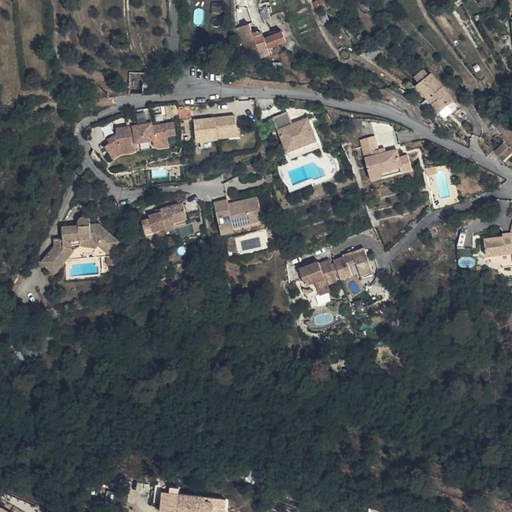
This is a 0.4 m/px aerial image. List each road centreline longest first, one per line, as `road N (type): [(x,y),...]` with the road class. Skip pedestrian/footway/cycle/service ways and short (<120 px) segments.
road 1 (residential): [(127,101),(193,92),(306,96),(386,112),(511,175)]
road 2 (residential): [(127,101),(78,123),(79,149),(103,180),(125,193),(216,188)]
